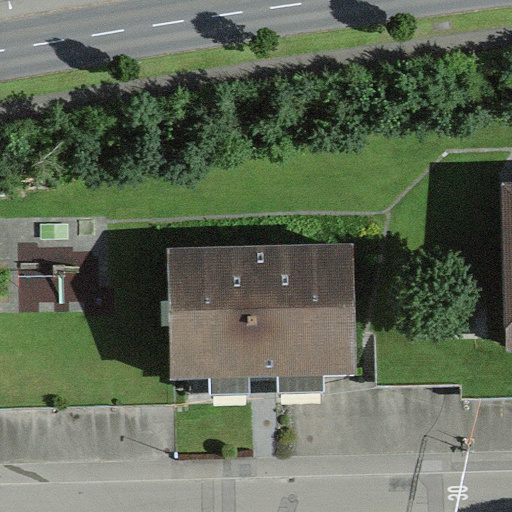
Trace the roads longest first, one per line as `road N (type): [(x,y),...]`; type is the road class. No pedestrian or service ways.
road 1 (residential): [(511,497),(116,511)]
road 2 (tertiary): [(0,52),(339,0)]
